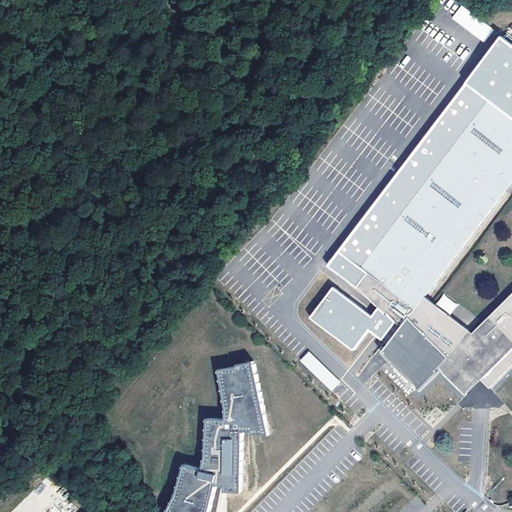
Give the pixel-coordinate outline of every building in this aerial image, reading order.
[(454,69),(461,60),(449,50),(442,60),(454,69)] [(509,78),(481,56),(473,67),(501,89),(509,78)] [(436,371),(440,367),(444,370),(442,372),(466,396),(482,380),(489,388),(511,365),(511,295),(473,334),(425,297),(511,183),(511,117),(482,95),(470,112),(477,117),(361,268),(368,274),(358,287),(387,315),(388,313),(391,310),(405,324),(402,327),(382,354),(418,390),(437,372),(436,371)] [(402,327),(405,324),(391,310),(388,313),(402,327)] [(331,391),(340,382),(307,349),(297,358),(331,391)] [(234,492),(248,436),(267,433),(257,362),(216,368),(216,370),(223,417),(199,421),(204,449),(199,467),(197,468),(185,465),(179,466),(167,511),(211,511),(216,494),(234,492)]
